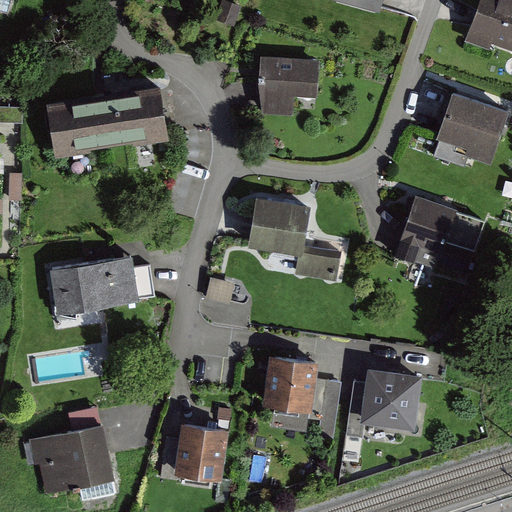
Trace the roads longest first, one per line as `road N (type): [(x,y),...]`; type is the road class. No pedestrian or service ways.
road 1 (residential): [(221,162),(318,177),(365,170),(398,121),(440,0)]
road 2 (residential): [(221,162),(169,383)]
road 3 (residential): [(111,0),(114,34),(126,48),(184,77),(214,110),(221,162)]
